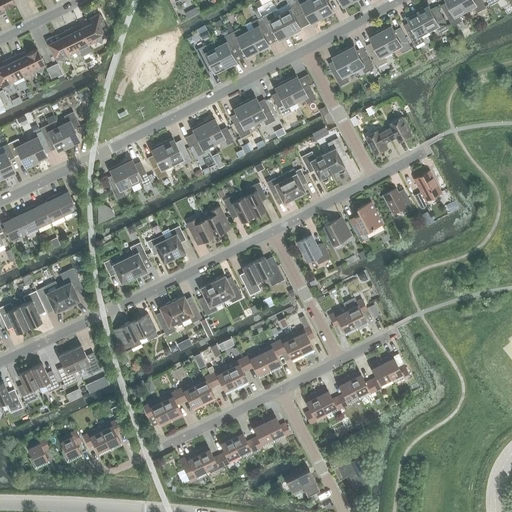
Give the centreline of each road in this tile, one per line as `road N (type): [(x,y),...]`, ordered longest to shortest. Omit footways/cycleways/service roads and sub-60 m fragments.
road 1 (residential): [(0,201),(305,51)]
road 2 (residential): [(0,361),(274,232)]
road 3 (residential): [(58,469),(113,471),(281,390)]
road 4 (unclassified): [(0,504),(157,511)]
road 5 (residential): [(341,361),(274,232)]
road 6 (residential): [(372,178),(305,51)]
road 7 (residential): [(344,511),(281,390)]
